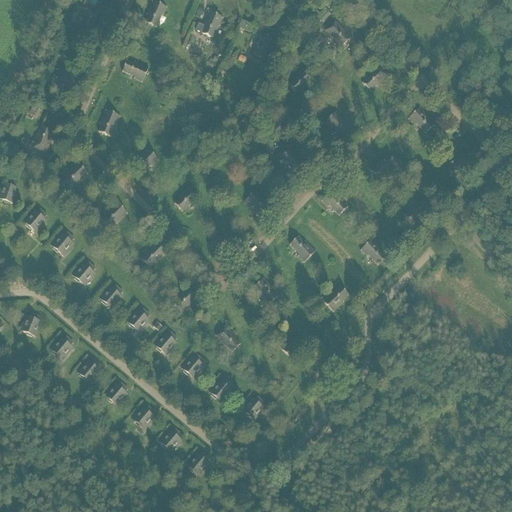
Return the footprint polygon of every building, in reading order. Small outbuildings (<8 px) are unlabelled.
[(295,3),(298,0),(280,0),(288,8),(288,7),(292,12),(298,6),(295,3)] [(145,24),(154,28),(156,29),(161,16),(163,17),(167,8),(152,2),(146,16),(148,17),(145,24)] [(79,8),(73,23),(80,26),(78,31),(80,32),(89,36),(92,29),(94,29),(100,15),(91,11),(87,9),(86,11),(79,8)] [(201,35),(212,39),(217,27),(219,28),(223,19),(208,13),(202,26),(198,24),(195,31),(201,34),(201,35)] [(349,40),(344,34),(345,33),(334,21),(324,31),(341,48),(349,40)] [(241,22),(238,28),(251,34),(253,27),(241,22)] [(260,35),(254,49),(255,50),(252,57),(263,61),(269,49),(270,50),(274,41),(260,35)] [(122,73),(134,78),(133,80),(142,83),(148,69),(134,63),(133,65),(126,62),(122,73)] [(361,84),(370,92),(376,87),(377,88),(388,77),(379,67),(361,84)] [(288,87),(296,95),(313,79),(304,68),(292,80),(294,81),(288,87)] [(57,83),(59,83),(56,90),(67,95),(72,83),(74,83),(78,75),(63,69),(57,83)] [(415,125),(425,135),(433,127),(428,121),(430,120),(419,109),(408,120),(414,126),(415,125)] [(511,109),(503,118),(511,127),(511,126),(511,109)] [(99,125),(101,126),(98,133),(109,138),(118,117),(105,111),(99,125)] [(350,131),(345,125),(346,124),(335,113),(324,124),(330,131),(332,129),(341,139),(350,131)] [(38,135),(36,134),(30,149),(45,155),(48,146),(46,145),(52,132),(41,128),(38,135)] [(277,156),(293,173),(302,165),(296,159),(298,157),(287,146),(277,156)] [(132,167),(140,176),(150,166),(151,168),(158,161),(147,150),(136,160),(137,162),(132,167)] [(448,171),(456,180),(461,175),(463,176),(474,165),(463,154),(456,160),(457,162),(448,171)] [(376,167),(370,172),(379,181),(388,171),(390,173),(396,166),(385,155),(374,165),(376,167)] [(61,181),(70,190),(75,184),(77,186),(88,175),(76,164),(70,170),(71,172),(61,181)] [(4,203),(9,205),(10,204),(12,205),(15,197),(14,196),(16,190),(14,189),(16,185),(6,182),(5,186),(2,185),(0,192),(0,195),(2,196),(0,201),(4,202),(4,203)] [(174,205),(182,213),(199,196),(190,186),(178,197),(179,199),(174,205)] [(329,207),(338,217),(347,209),(342,203),(343,202),(332,190),(321,201),(327,209),(329,207)] [(250,209),(252,208),(261,217),(270,209),(265,204),(266,202),(255,191),(244,202),(250,209)] [(403,215),(414,227),(426,216),(424,214),(429,209),(421,201),(411,210),(410,209),(403,215)] [(116,225),(127,215),(117,204),(101,220),(109,229),(115,224),(116,225)] [(46,222),(43,220),(46,217),(39,210),(36,214),(35,213),(30,218),(29,217),(23,224),(26,226),(25,227),(29,231),(30,230),(33,232),(36,228),(39,230),(46,222)] [(74,240),(66,234),(63,237),(62,236),(58,241),(56,240),(51,247),(53,249),(52,250),(57,254),(57,253),(60,255),(64,252),(66,253),(73,245),(71,243),(74,240)] [(228,246),(217,235),(207,245),(224,262),(232,254),(227,248),(228,246)] [(297,257),(303,264),(315,253),(304,242),(303,243),(298,238),(289,246),(298,256),(297,257)] [(366,258),(368,257),(377,266),(386,257),(380,252),(381,251),(371,240),(360,251),(366,258)] [(156,265),(167,254),(155,243),(149,249),(150,251),(141,260),(149,269),(154,264),(156,265)] [(78,284),(79,283),(82,285),(85,282),(87,284),(94,275),(92,274),(95,270),(88,264),(85,267),(83,266),(79,271),(78,270),(72,277),(74,279),(74,280),(78,284)] [(258,297),(259,296),(269,306),(277,297),(272,292),(274,291),(263,280),(251,291),(258,297)] [(112,305),(115,307),(121,299),(119,297),(122,293),(115,287),(112,290),(111,289),(106,295),(105,294),(99,300),(102,302),(101,303),(105,307),(106,306),(109,309),(112,305)] [(173,304),(181,313),(187,307),(188,309),(200,298),(190,288),(173,304)] [(348,296),(339,288),(330,297),(328,295),(322,302),(333,313),(344,303),(343,302),(348,296)] [(133,330),(133,329),(136,332),(140,328),(142,330),(149,322),(146,320),(149,316),(142,310),(139,314),(138,313),(133,318),(132,317),(127,324),(129,326),(128,326),(133,330)] [(23,333),(26,335),(26,336),(31,338),(32,337),(35,338),(38,330),(36,329),(39,323),(38,322),(39,318),(30,314),(29,319),(26,317),(22,327),(25,328),(23,333)] [(156,324),(153,328),(159,333),(162,329),(156,324)] [(215,336),(231,353),(240,345),(234,339),(236,338),(225,326),(215,336)] [(154,347),(156,349),(155,350),(160,354),(161,353),(163,355),(167,351),(169,353),(176,345),(174,343),(177,340),(169,333),(166,337),(165,336),(161,341),(159,340),(154,347)] [(291,339),(281,350),(292,362),(299,355),(297,353),(307,344),(298,335),(293,341),(291,339)] [(56,344),(50,351),(52,353),(51,354),(56,358),(57,357),(60,359),(63,355),(65,357),(72,349),(70,347),(73,344),(65,338),(62,341),(61,340),(57,345),(56,344)] [(183,372),(182,373),(187,377),(188,376),(191,378),(194,374),(196,376),(203,368),(201,366),(204,363),(196,357),(193,360),(192,359),(188,364),(187,363),(181,370),(183,372)] [(77,374),(79,376),(79,377),(83,381),(84,380),(87,383),(90,379),(92,381),(99,373),(97,371),(100,367),(93,361),(90,364),(89,363),(84,369),(83,368),(77,374)] [(232,387),(224,380),(221,384),(220,383),(216,388),(215,387),(209,394),(211,396),(210,397),(215,401),(216,400),(219,402),(222,398),(224,400),(231,392),(229,390),(232,387)] [(104,397),(107,399),(106,400),(110,404),(111,403),(114,406),(117,402),(120,404),(127,396),(124,394),(127,390),(120,384),(117,387),(116,387),(111,392),(110,391),(104,397)] [(130,396),(136,400),(140,393),(134,390),(130,396)] [(243,413),(242,414),(247,418),(248,417),(251,420),(254,416),(256,418),(263,410),(261,408),(264,404),(256,398),(253,401),(252,401),(248,406),(247,405),(241,412),(243,413)] [(139,415),(137,414),(132,421),(134,423),(133,424),(137,427),(138,427),(141,429),(145,425),(147,427),(154,419),(152,417),(155,414),(147,407),(144,411),(143,410),(139,415)] [(216,432),(221,436),(226,431),(222,427),(219,429),(214,425),(211,428),(216,432)] [(159,444),(161,446),(160,447),(165,451),(166,450),(168,452),(172,448),(174,450),(181,442),(179,440),(182,437),(174,430),(171,434),(170,433),(166,438),(165,437),(159,444)] [(199,472),(201,474),(208,465),(206,464),(209,460),(202,454),(199,457),(198,456),(193,461),(192,460),(186,467),(188,469),(188,470),(192,474),(193,473),(196,476),(199,472)]
